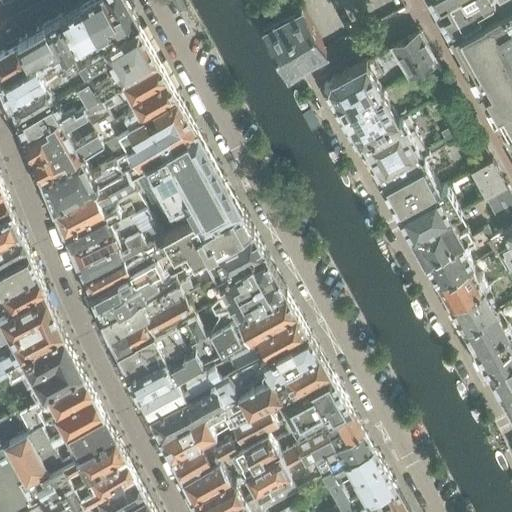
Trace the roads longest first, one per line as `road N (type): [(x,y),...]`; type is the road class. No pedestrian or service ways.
road 1 (residential): [(440,511),(157,0)]
road 2 (residential): [(511,452),(304,75),(422,13)]
road 3 (residential): [(0,126),(85,328),(182,511)]
road 4 (residential): [(422,13),(511,173)]
